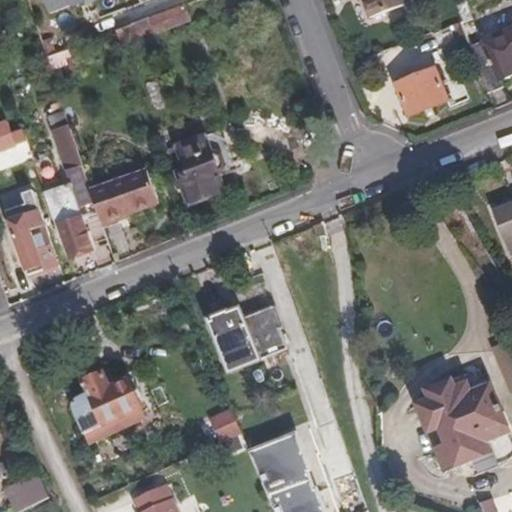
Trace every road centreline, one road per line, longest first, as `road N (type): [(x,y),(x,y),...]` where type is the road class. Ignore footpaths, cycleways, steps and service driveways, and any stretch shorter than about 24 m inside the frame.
road 1 (residential): [(0,333),(357,183)]
road 2 (unknown): [(311,202),(339,265),(360,421),(388,511)]
road 3 (residential): [(357,183),(349,129),(297,0)]
road 4 (residential): [(357,183),(511,123)]
